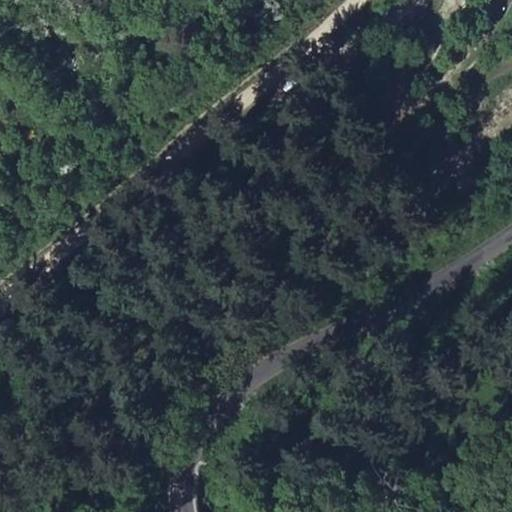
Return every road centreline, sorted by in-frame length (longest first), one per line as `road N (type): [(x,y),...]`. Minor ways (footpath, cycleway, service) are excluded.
road 1 (unclassified): [(344,0),(0,307)]
road 2 (secondary): [(511,235),(240,386),(203,422),(187,455),(190,511)]
